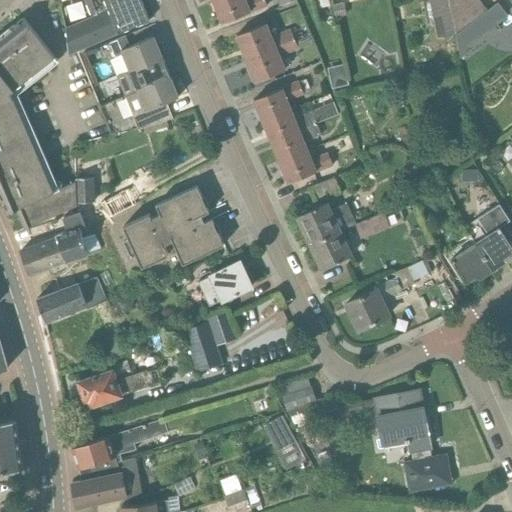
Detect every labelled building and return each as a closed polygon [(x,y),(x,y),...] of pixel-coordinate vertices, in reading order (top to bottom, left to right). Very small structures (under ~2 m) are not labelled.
[(68,54),(114,35),(149,21),(140,0),(84,0),(91,18),(66,29),(68,37),(67,37),(68,54)] [(223,23),(267,5),(265,0),(220,0),(215,3),(223,23)] [(428,0),(437,38),(455,34),(448,0),(428,0)] [(448,0),(455,34),(485,12),(487,10),(479,0),(448,0)] [(347,15),(344,2),(332,4),(335,18),(347,15)] [(485,12),(455,34),(462,59),(499,30),(485,12)] [(76,202),(76,182),(54,191),(11,92),(55,57),(23,18),(13,26),(12,25),(0,34),(0,195),(2,200),(3,200),(8,212),(17,208),(26,228),(77,205),(76,202)] [(246,58),(295,38),(291,30),(271,38),(265,23),(237,35),(246,58)] [(117,76),(162,57),(153,36),(122,49),(118,39),(110,42),(116,57),(110,60),(117,76)] [(302,37),(296,40),(299,47),(306,45),(302,37)] [(256,82),(285,70),(279,56),(299,48),(295,38),(246,58),(256,82)] [(125,96),(170,77),(162,57),(117,76),(125,96)] [(349,85),(346,72),(330,76),(333,89),(349,85)] [(173,118),(167,102),(179,97),(170,77),(125,96),(139,128),(142,127),(167,120),(173,118)] [(263,120),(291,109),(287,100),(303,93),(299,81),(255,99),(263,120)] [(272,141),(316,122),(312,112),(295,118),(291,109),(263,120),(272,141)] [(281,162),(308,150),(304,141),(321,134),(316,122),(272,141),(281,162)] [(337,176),(328,153),(311,159),(308,150),(281,162),(289,183),(313,173),(317,184),(335,177),(337,176)] [(76,182),(76,202),(94,201),(93,177),(76,178),(76,181),(76,182)] [(335,177),(317,184),(311,187),(317,202),(341,192),(335,177)] [(199,224),(198,221),(196,218),(209,212),(197,186),(156,204),(160,214),(151,218),(150,214),(124,226),(142,267),(168,255),(164,245),(173,241),(183,264),(224,245),(212,219),(199,224)] [(137,207),(128,188),(101,200),(111,220),(137,207)] [(347,203),(331,210),(327,202),(297,216),(310,245),(341,232),(340,229),(356,222),(347,203)] [(511,253),(511,246),(499,227),(510,220),(500,204),(477,218),(488,236),(476,244),(492,269),(493,268),(492,267),(503,260),(503,261),(505,260),(504,258),(511,253)] [(79,229),(85,227),(80,212),(63,218),(64,221),(65,221),(68,230),(58,234),(66,261),(87,254),(79,229)] [(360,237),(389,226),(385,214),(355,226),(360,237)] [(322,270),(352,256),(341,232),(310,245),(322,270)] [(28,273),(66,261),(58,234),(57,234),(58,238),(20,251),(28,273)] [(491,270),(492,269),(476,244),(452,259),(467,282),(478,275),(479,277),(480,277),(479,276),(490,269),(491,270)] [(223,299),(223,300),(252,286),(240,261),(211,275),(212,275),(199,281),(210,305),(223,299)] [(375,287),(376,289),(347,303),(359,330),(389,316),(381,300),(415,284),(407,267),(393,272),(395,277),(375,287)] [(46,321),(86,306),(87,308),(107,300),(97,277),(79,284),(79,283),(37,299),(46,321)] [(125,353),(118,333),(107,338),(114,356),(125,353)] [(0,370),(8,368),(0,338),(0,370)] [(212,347),(189,355),(194,371),(217,363),(212,347)] [(144,371),(117,380),(114,370),(78,382),(80,387),(77,388),(80,398),(83,397),(85,401),(89,400),(91,406),(149,387),(144,371)] [(285,411),(317,401),(313,387),(281,397),(285,411)] [(275,394),(272,388),(265,391),(269,397),(275,394)] [(432,457),(431,447),(420,390),(374,398),(383,445),(404,441),(404,442),(408,441),(411,460),(432,457)] [(287,418),(311,411),(318,409),(315,402),(285,411),(287,418)] [(314,422),(311,411),(287,418),(291,429),(314,422)] [(134,443),(168,433),(164,419),(72,447),(78,468),(81,479),(123,473),(122,463),(136,459),(135,457),(122,461),(120,454),(136,449),(134,443)] [(0,471),(23,468),(16,420),(0,422),(0,471)] [(293,438),(273,449),(285,471),(305,461),(293,438)] [(208,457),(206,449),(204,442),(194,445),(198,460),(208,457)] [(411,460),(411,462),(403,463),(408,492),(447,485),(444,473),(450,472),(447,454),(432,457),(411,460)] [(77,505),(126,496),(127,501),(143,497),(136,459),(122,463),(123,473),(81,479),(72,481),(77,505)] [(236,474),(220,480),(225,495),(241,489),(236,474)] [(189,477),(174,484),(179,496),(194,489),(189,477)] [(228,508),(248,501),(251,509),(252,509),(261,505),(255,487),(244,491),(244,489),(224,496),(225,499),(228,508)] [(156,511),(155,502),(122,506),(122,511),(156,511)]
